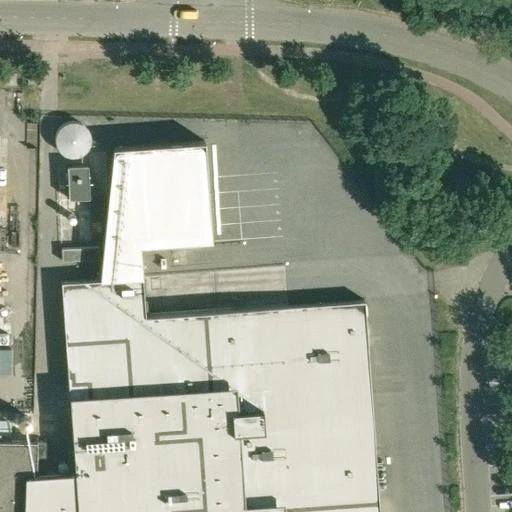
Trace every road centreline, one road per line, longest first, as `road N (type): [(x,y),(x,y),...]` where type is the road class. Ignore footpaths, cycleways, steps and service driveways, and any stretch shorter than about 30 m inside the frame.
road 1 (unclassified): [(511,87),(401,39),(209,25)]
road 2 (unclassified): [(476,511),(467,366),(484,285),(511,245)]
road 3 (unclassified): [(0,19),(209,25)]
